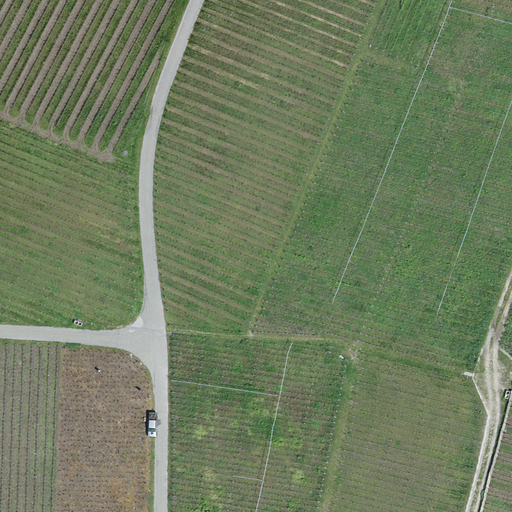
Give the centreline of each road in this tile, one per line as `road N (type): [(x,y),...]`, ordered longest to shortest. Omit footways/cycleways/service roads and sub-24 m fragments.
road 1 (track): [(161,511),(141,169),(199,0)]
road 2 (track): [(0,337),(155,350)]
